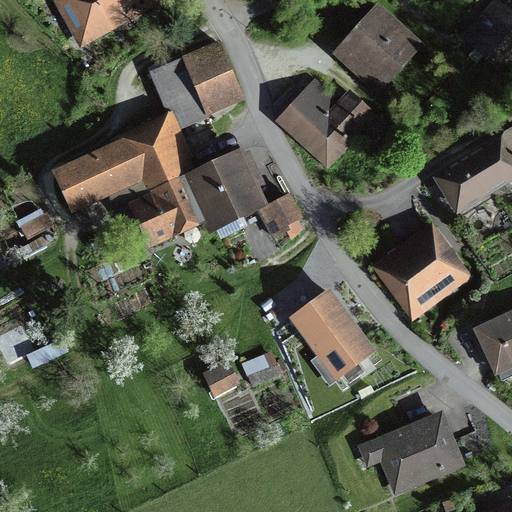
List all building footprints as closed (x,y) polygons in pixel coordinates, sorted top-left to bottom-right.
[(165,0),(51,0),(80,49),(165,0)] [(424,0),(435,9),(442,0),(424,0)] [(511,8),(502,0),(493,0),(461,37),(502,73),(511,61),(511,8)] [(378,5),(333,56),(378,96),(424,46),(378,5)] [(207,120),(209,119),(212,124),(230,116),(228,110),(245,102),(219,43),(180,60),(181,60),(207,120)] [(181,131),(207,120),(181,60),(149,74),(167,116),(173,113),(181,131)] [(340,100),(315,78),(276,123),(329,170),(361,134),(374,145),(390,127),(349,90),(340,100)] [(129,208),(148,250),(204,226),(206,225),(185,178),(199,172),(181,131),(173,113),(167,116),(109,142),(111,146),(52,172),(72,216),(111,199),(117,213),(129,208)] [(511,128),(431,178),(455,217),(511,182),(511,128)] [(260,213),(269,209),(267,206),(243,152),(199,172),(185,178),(206,225),(204,226),(209,236),(260,213)] [(303,220),(292,195),(267,206),(269,209),(260,213),(272,241),(291,232),(288,227),(303,220)] [(27,242),(54,227),(47,214),(44,215),(41,209),(16,222),(27,242)] [(371,269),(412,323),(473,277),(432,223),(371,269)] [(50,244),(46,236),(20,250),(24,258),(50,244)] [(0,244),(0,270),(12,263),(1,244),(0,244)] [(106,309),(113,323),(148,305),(140,291),(106,309)] [(329,388),(377,353),(330,291),(289,321),(317,358),(311,363),(329,388)] [(511,312),(473,331),(495,378),(498,377),(501,383),(511,378),(511,312)] [(33,370),(69,353),(62,340),(26,357),(33,370)] [(242,365),(252,388),(283,374),(272,351),(242,365)] [(202,375),(213,399),(240,386),(229,362),(202,375)] [(394,497),(466,468),(443,413),(357,447),(366,469),(380,464),(394,497)] [(443,505),(445,511),(450,511),(458,509),(455,500),(443,505)] [(511,511),(511,500),(482,511),(511,511)]
